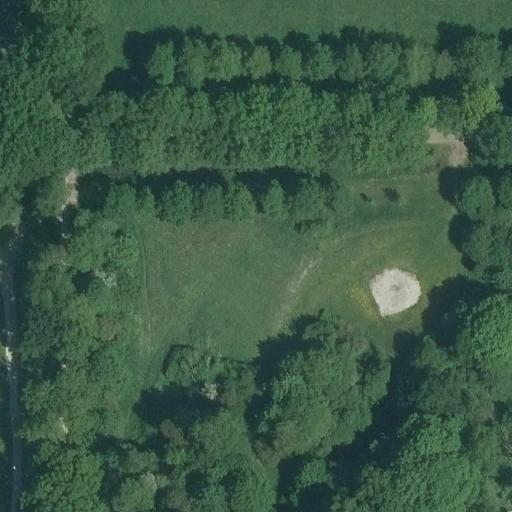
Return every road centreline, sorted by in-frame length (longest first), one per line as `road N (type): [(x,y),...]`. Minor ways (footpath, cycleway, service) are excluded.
road 1 (track): [(511,135),(65,142)]
road 2 (track): [(61,511),(65,142)]
road 3 (track): [(65,142),(65,0)]
